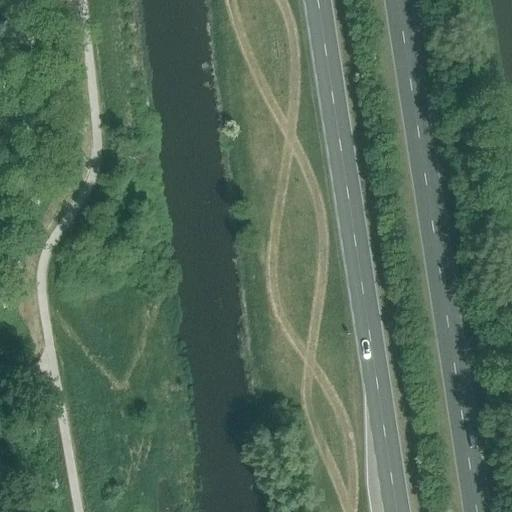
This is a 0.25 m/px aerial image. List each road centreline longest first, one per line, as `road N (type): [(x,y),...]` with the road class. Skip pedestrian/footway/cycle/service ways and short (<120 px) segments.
road 1 (primary): [(478,511),(398,0)]
road 2 (primary): [(317,0),(396,511)]
